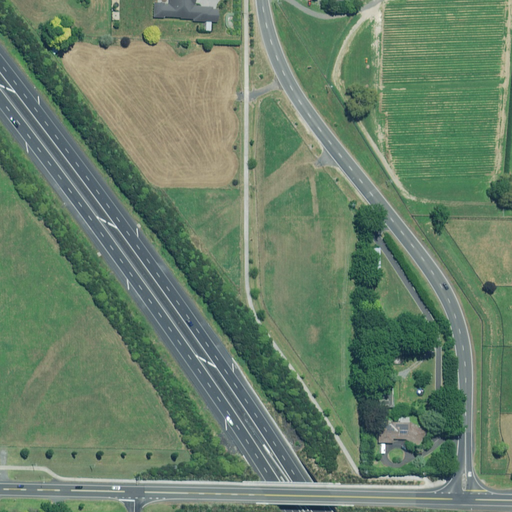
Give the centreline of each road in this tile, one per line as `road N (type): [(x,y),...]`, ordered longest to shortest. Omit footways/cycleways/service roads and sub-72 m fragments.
road 1 (motorway): [(0,54),(328,511)]
road 2 (tertiary): [(258,0),(281,70),(450,302),(465,371),(464,499)]
road 3 (motorway): [(301,511),(200,359),(0,90)]
road 4 (tertiary): [(332,497),(135,491)]
road 5 (tertiary): [(135,491),(0,488)]
road 6 (tertiary): [(332,497),(464,499)]
